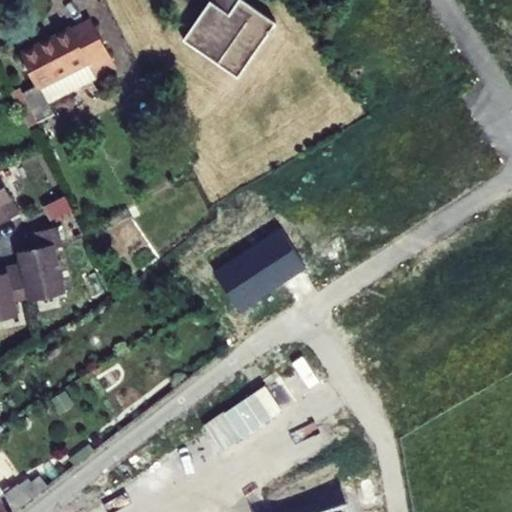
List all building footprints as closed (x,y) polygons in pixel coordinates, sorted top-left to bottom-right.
[(240,0),(218,0),(190,40),(240,76),(277,25),(240,0)] [(88,18),(20,52),(37,85),(38,87),(40,85),(85,63),(89,70),(110,59),(88,18)] [(110,59),(89,70),(95,80),(116,69),(110,59)] [(38,87),(37,85),(17,93),(34,125),(54,114),(40,85),(38,87)] [(0,224),(20,215),(0,175),(0,224)] [(0,326),(14,324),(11,312),(63,302),(54,257),(61,256),(56,234),(24,241),(27,257),(14,259),(16,270),(2,273),(4,278),(0,278),(0,326)] [(0,416),(0,441),(11,430),(0,416)] [(0,484),(0,511),(23,511),(91,459),(79,444),(40,471),(35,462),(2,486),(0,484)]
